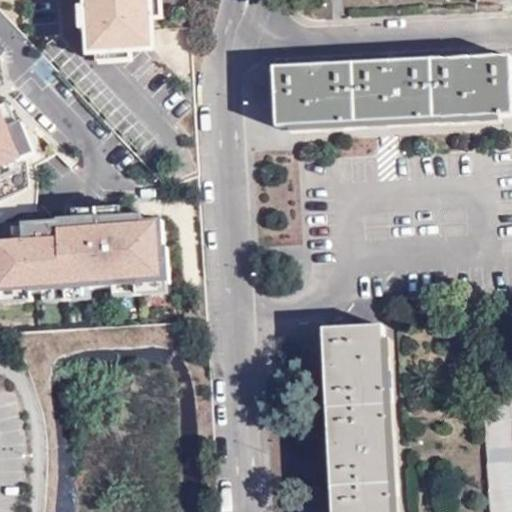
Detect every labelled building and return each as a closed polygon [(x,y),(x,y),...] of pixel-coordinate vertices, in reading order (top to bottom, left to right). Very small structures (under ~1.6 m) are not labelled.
[(90,0),(92,31),(112,52),(132,51),(138,45),(144,50),(155,50),(151,0),(90,0)] [(511,75),(511,57),(275,70),(278,129),(318,127),(396,123),(473,120),(511,118),(511,75)] [(0,169),(36,154),(24,124),(9,130),(0,107),(0,169)] [(0,244),(0,293),(32,292),(32,294),(171,284),(169,248),(166,248),(164,221),(134,223),(134,217),(96,220),(79,221),(79,219),(59,221),(60,222),(25,225),(26,243),(0,244)] [(384,329),(326,332),(334,511),(393,511),(390,444),(386,367),(384,329)] [(488,511),(511,511),(511,405),(484,406),(488,511)]
